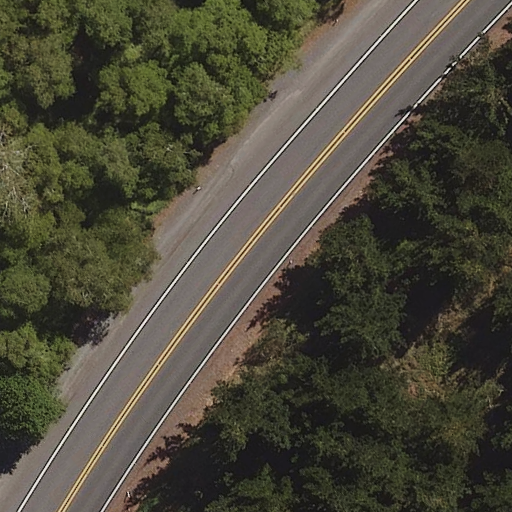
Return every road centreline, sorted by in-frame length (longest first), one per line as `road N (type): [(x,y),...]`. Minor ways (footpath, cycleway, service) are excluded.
road 1 (secondary): [(463,0),(290,190),(55,511)]
road 2 (track): [(57,507),(0,366)]
